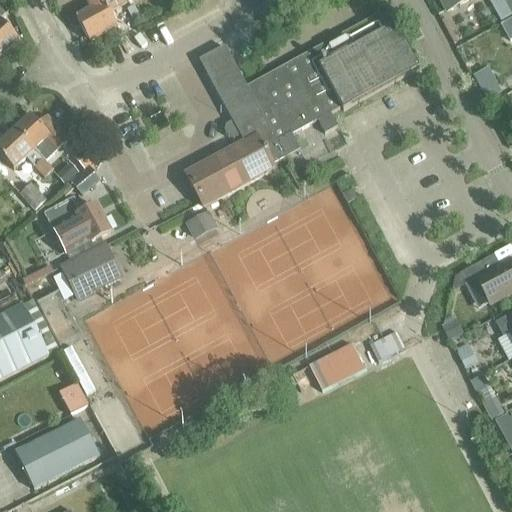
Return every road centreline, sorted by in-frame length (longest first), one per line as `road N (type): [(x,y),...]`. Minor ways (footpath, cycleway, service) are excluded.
road 1 (residential): [(83,100),(272,0)]
road 2 (residential): [(511,184),(407,0)]
road 3 (residential): [(154,229),(83,100)]
